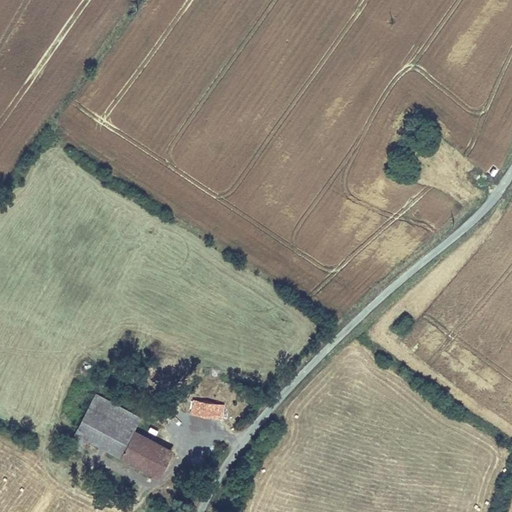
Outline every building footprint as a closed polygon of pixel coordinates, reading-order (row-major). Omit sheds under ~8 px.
[(129,397),(135,387),(121,379),(115,389),(129,397)] [(87,436),(109,399),(88,388),(61,437),(74,444),(80,432),(87,436)] [(188,397),(187,410),(217,414),(219,401),(188,397)] [(113,449),(126,423),(132,412),(109,399),(87,436),(113,449)] [(141,464),(154,439),(126,423),(113,449),(141,464)] [(154,471),(167,446),(154,439),(141,464),(154,471)]
